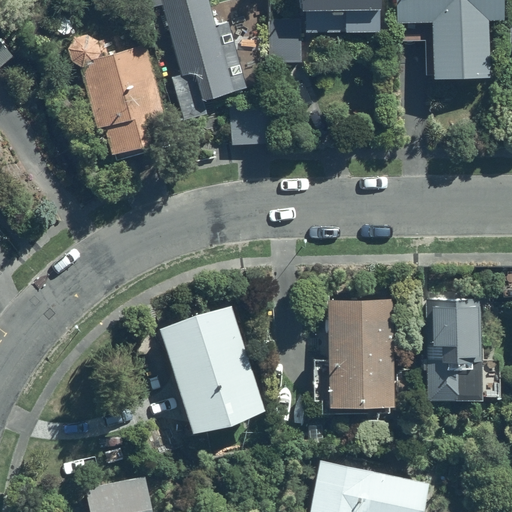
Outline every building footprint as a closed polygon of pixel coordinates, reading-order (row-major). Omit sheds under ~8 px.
[(170,78),(182,122),(206,116),(203,102),(247,90),(227,21),(216,24),(209,0),(147,0),(149,8),(160,5),(180,75),(170,78)] [(382,28),(381,0),(300,0),(301,4),(310,4),(310,28),(382,28)] [(507,16),(506,0),(398,0),(399,21),(426,20),(428,78),(487,75),(485,17),(507,16)] [(303,20),(273,20),(273,58),(303,58),(303,20)] [(0,63),(15,52),(0,33),(0,63)] [(148,42),(80,59),(98,127),(107,125),(114,150),(172,135),(148,42)] [(275,101),(233,103),(235,140),(276,138),(275,101)] [(397,296),(332,297),(334,406),(399,405),(397,296)] [(487,296),(434,296),(433,397),(486,397),(487,296)] [(234,303),(163,328),(198,431),(267,406),(234,303)] [(323,460),(311,511),(424,511),(431,483),(323,460)] [(157,511),(149,473),(89,485),(94,511),(157,511)]
